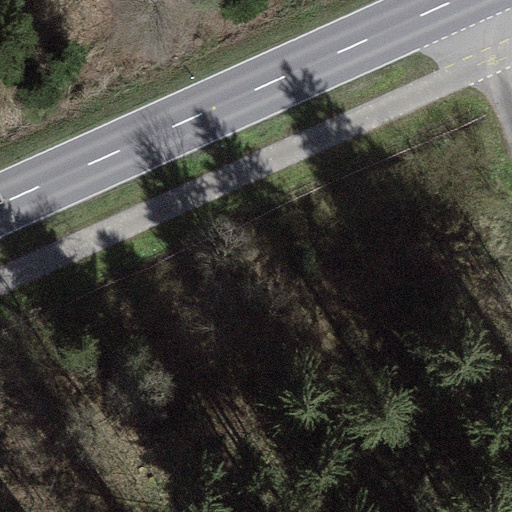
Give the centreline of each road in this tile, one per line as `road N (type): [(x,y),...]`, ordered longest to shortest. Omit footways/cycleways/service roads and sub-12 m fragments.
road 1 (primary): [(0,212),(472,0)]
road 2 (track): [(475,0),(511,126)]
